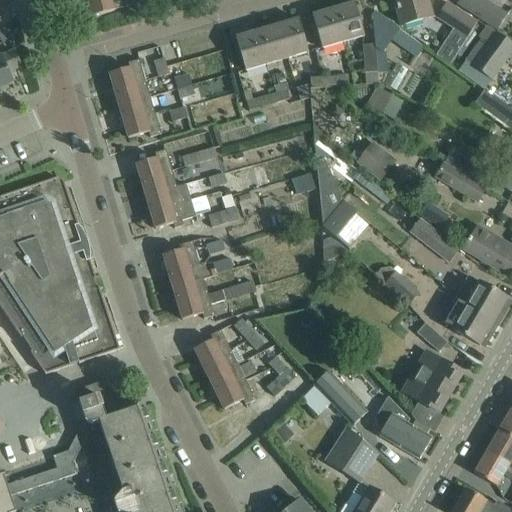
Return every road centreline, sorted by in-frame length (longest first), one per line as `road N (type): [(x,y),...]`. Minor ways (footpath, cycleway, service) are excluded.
road 1 (unclassified): [(148,353),(68,103)]
road 2 (residential): [(55,61),(259,0)]
road 3 (residential): [(414,511),(511,345)]
road 4 (unclassified): [(227,511),(148,353)]
road 5 (residential): [(148,353),(11,398)]
